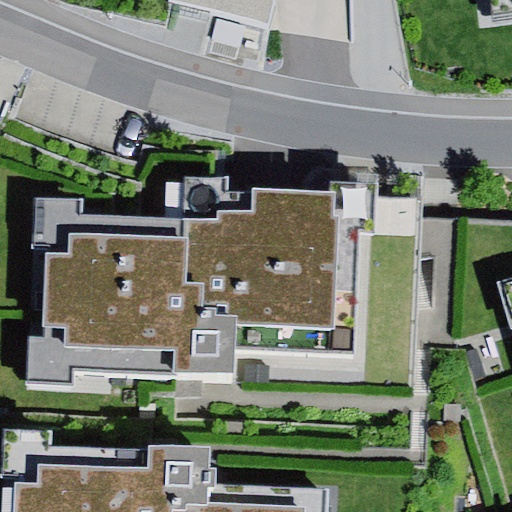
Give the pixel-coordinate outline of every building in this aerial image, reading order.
[(173,0),(173,4),(270,29),(275,8),(274,0),(173,0)] [(511,0),(490,0),(493,22),(511,19),(511,0)] [(81,205),(35,203),(33,256),(48,256),(44,347),(29,346),(28,383),(73,385),(73,375),(193,380),(236,382),(238,329),(337,333),(343,200),(225,194),(226,183),(183,182),(182,222),(81,217),(81,205)] [(511,282),(498,287),(511,329),(511,282)] [(50,435),(4,432),(0,484),(18,485),(16,511),(238,511),(209,510),(213,457),(179,455),(49,447),(50,435)]
